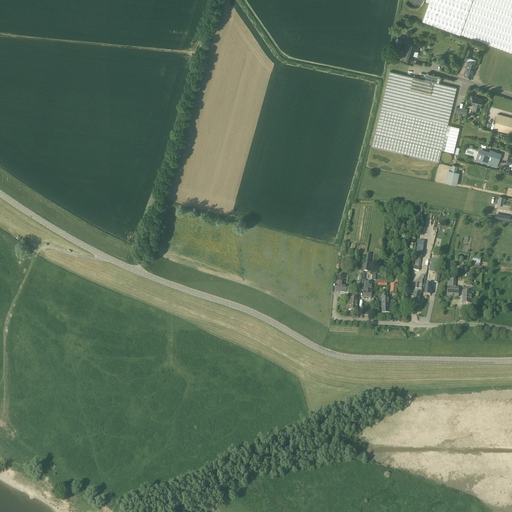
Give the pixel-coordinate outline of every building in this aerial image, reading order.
[(460,33),(509,51),(511,52),(511,0),(425,0),(429,1),(422,20),(460,34),(460,33)] [(417,52),(418,46),(409,43),(404,59),(411,62),(413,56),(417,57),(418,52),(417,52)] [(464,74),(472,77),(476,64),(468,61),(464,74)] [(390,71),(380,111),(372,146),(438,162),(442,150),(453,152),(459,127),(448,125),(457,87),(439,83),(440,77),(426,73),(425,79),(413,76),(413,77),(390,71)] [(473,109),(479,110),(480,109),(481,109),(482,107),(481,106),(480,106),(481,106),(483,99),(477,98),(477,97),(474,96),(473,98),(470,97),(469,104),(473,105),(473,104),(474,104),(473,109)] [(511,134),(511,117),(498,113),(493,129),(511,134)] [(497,168),(502,154),(490,150),(488,155),(479,152),(476,160),(497,168)] [(453,159),(453,158),(453,157),(453,156),(452,155),(450,153),(449,153),(448,153),(446,153),(445,153),(444,154),(443,155),(442,156),(442,158),(442,160),(443,161),(443,162),(445,163),(447,164),(448,164),(449,163),(450,163),(451,162),(452,162),(452,161),(453,160),(453,159)] [(448,170),(445,183),(457,185),(460,173),(457,172),(458,166),(455,165),(453,165),(452,166),(450,165),(449,170),(448,170)] [(496,213),(494,217),(509,221),(510,216),(496,213)] [(435,273),(438,259),(436,259),(435,261),(431,260),(430,263),(432,263),(430,271),(435,273)] [(482,272),(483,267),(476,267),(473,266),(473,263),(471,263),(470,271),(482,272)] [(347,286),(343,286),(345,276),(338,275),(336,285),(335,292),(346,293),(347,286)] [(438,284),(440,277),(430,275),(428,281),(438,284)] [(448,279),(447,287),(447,297),(459,297),(459,288),(456,288),(456,279),(448,279)] [(370,293),(370,292),(372,293),(373,283),(363,282),(361,291),(364,291),(364,293),(363,298),(371,298),(372,293),(370,293)] [(415,284),(414,289),(412,305),(419,306),(421,290),(419,290),(420,284),(415,284)] [(462,304),(464,304),(471,304),(472,296),(473,296),(473,293),(472,293),(472,289),(463,288),(463,292),(462,292),(462,304)] [(382,313),(390,313),(389,298),(387,298),(387,295),(381,295),(382,301),(379,301),(379,308),(382,308),(382,313)] [(357,311),(358,299),(350,298),(349,310),(357,311)]
